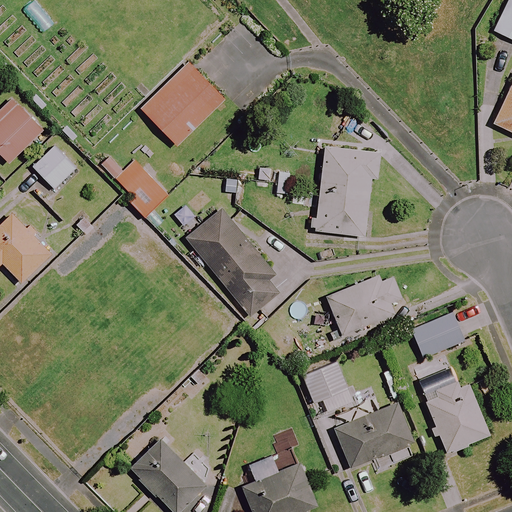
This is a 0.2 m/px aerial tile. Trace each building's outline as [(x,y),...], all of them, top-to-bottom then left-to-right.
[(506,0),(491,32),(511,42),(511,0),(506,0)] [(192,56),(141,107),(180,146),(232,96),(192,56)] [(511,135),(511,79),(490,125),(511,135)] [(0,157),(7,165),(41,130),(9,99),(0,107),(0,157)] [(51,146),(30,168),(44,182),(52,190),(74,168),(51,146)] [(377,153),(320,146),(311,232),(361,237),(368,178),(374,179),(377,153)] [(102,152),(91,162),(141,214),(159,196),(123,159),(115,166),(102,152)] [(287,174),(275,173),(273,194),(285,196),(287,174)] [(219,211),(183,241),(247,318),(276,294),(264,280),(271,274),(219,211)] [(50,253),(10,214),(0,223),(0,264),(19,284),(50,253)] [(96,234),(81,217),(72,225),(87,242),(96,234)] [(130,283),(144,298),(163,279),(149,264),(130,283)] [(191,280),(182,269),(167,282),(176,293),(191,280)] [(43,328),(64,350),(85,330),(108,309),(71,270),(40,300),(55,316),(43,328)] [(398,299),(389,278),(377,283),(374,275),(322,295),(339,337),(392,316),(387,304),(398,299)] [(232,329),(206,303),(167,341),(193,367),(232,329)] [(460,342),(449,314),(408,331),(419,358),(460,342)] [(132,345),(68,408),(61,414),(75,428),(81,421),(98,439),(162,376),(132,345)] [(300,376),(311,403),(318,400),(324,413),(351,402),(334,362),(300,376)] [(487,437),(463,377),(420,394),(443,454),(487,437)] [(412,445),(394,403),(331,430),(348,471),(412,445)] [(168,511),(178,511),(204,486),(157,438),(126,469),(168,511)] [(296,465),(239,488),(247,511),(303,511),(313,508),(296,465)]
